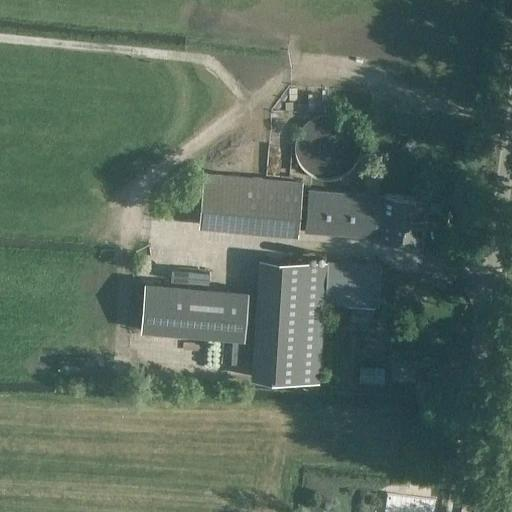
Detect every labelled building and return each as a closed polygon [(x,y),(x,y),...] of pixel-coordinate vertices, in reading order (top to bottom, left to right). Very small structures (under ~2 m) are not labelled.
[(300,231),(303,181),(203,172),(199,222),(300,231)] [(385,197),(309,190),(305,230),(379,237),(380,238),(419,242),(423,199),(385,195),(385,197)] [(319,380),(326,262),(266,258),(259,377),(319,380)] [(377,306),(380,265),(328,263),(326,303),(377,306)] [(248,290),(145,281),(141,329),(244,338),(248,290)] [(416,381),(417,364),(393,363),(392,380),(416,381)] [(430,396),(430,382),(415,382),(415,395),(430,396)] [(384,511),(436,511),(438,499),(388,491),(384,511)]
